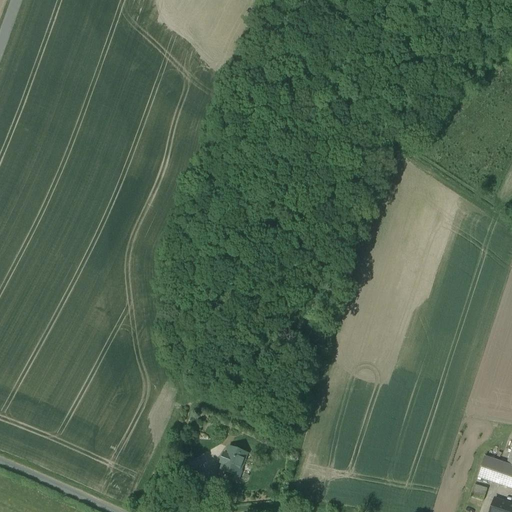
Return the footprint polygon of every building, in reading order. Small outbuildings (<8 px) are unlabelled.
[(511,442),(506,461),(484,454),(476,475),(511,487),(511,442)] [(225,456),(222,463),(223,463),(224,465),(222,471),(232,474),(230,478),(238,481),(242,473),(239,472),(246,454),(230,448),(228,455),(226,456),(225,456)] [(199,473),(181,464),(172,479),(190,489),(199,473)] [(486,485),(474,481),(470,493),(482,497),(486,485)] [(511,511),(511,499),(495,494),(489,511),(511,511)]
